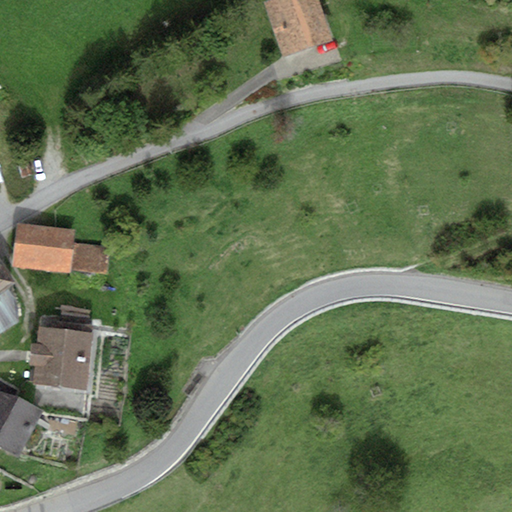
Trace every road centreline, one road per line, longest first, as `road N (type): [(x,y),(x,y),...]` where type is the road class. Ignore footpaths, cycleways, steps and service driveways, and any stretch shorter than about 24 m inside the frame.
road 1 (residential): [(0,224),(94,173),(320,92),(459,77),(511,87)]
road 2 (tertiary): [(60,511),(145,473),(180,443),(265,330),(318,296),(385,285),(511,302)]
